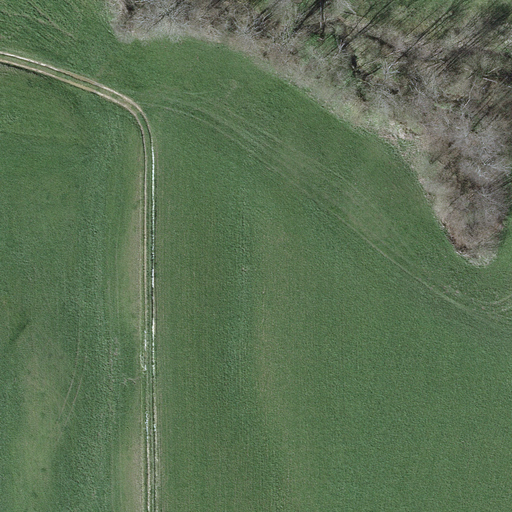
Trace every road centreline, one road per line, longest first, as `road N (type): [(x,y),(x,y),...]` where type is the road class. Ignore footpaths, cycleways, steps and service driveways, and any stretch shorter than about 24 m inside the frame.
road 1 (track): [(148,511),(149,144),(133,105),(182,117),(246,154),(337,233),(384,295)]
road 2 (track): [(0,55),(133,105)]
